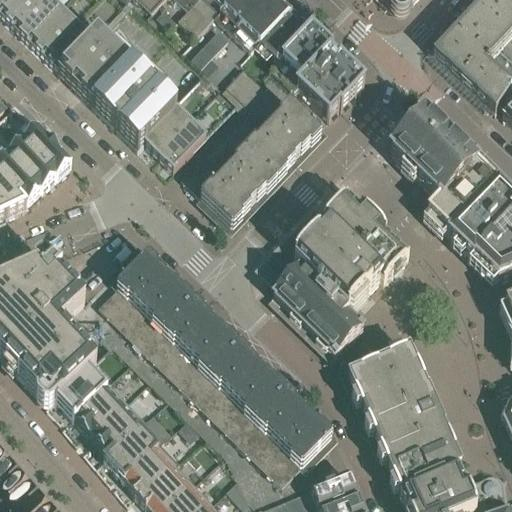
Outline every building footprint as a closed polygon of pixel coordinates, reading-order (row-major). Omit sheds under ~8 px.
[(5,19),(0,24),(0,27),(13,40),(20,33),(35,18),(46,7),(38,0),(23,0),(21,3),(5,19)] [(0,0),(0,24),(5,19),(21,3),(23,0),(0,0)] [(98,0),(52,0),(46,7),(90,51),(120,21),(98,0)] [(134,0),(132,3),(151,20),(168,1),(186,18),(203,0),(134,0)] [(222,16),(237,0),(203,0),(186,18),(176,28),(195,45),(198,42),(214,25),(222,16)] [(290,18),(270,0),(237,0),(222,16),(214,25),(250,60),(259,51),(290,18)] [(369,0),(397,27),(421,0),(369,0)] [(434,63),(432,64),(494,122),(510,96),(511,93),(511,10),(500,0),(492,0),(453,42),(439,57),(434,63)] [(20,33),(13,40),(28,55),(35,47),(50,32),(60,21),(46,7),(35,18),(20,33)] [(163,17),(155,25),(168,37),(176,29),(163,17)] [(278,69),(309,36),(290,18),(259,51),(278,69)] [(35,47),(28,55),(42,69),(49,62),(65,46),(75,35),(60,21),(50,32),(35,47)] [(49,62),(42,69),(51,77),(58,84),(59,83),(65,77),(80,61),(90,51),(75,35),(65,46),(49,62)] [(309,36),(278,69),(268,80),(293,103),(297,99),(328,128),(338,117),(339,119),(363,94),(338,70),(336,72),(329,65),(331,64),(330,55),(309,35),(309,36)] [(190,67),(200,77),(227,49),(217,39),(190,67)] [(59,83),(58,84),(66,92),(124,149),(134,159),(167,125),(90,51),(80,61),(65,77),(59,83)] [(218,102),(241,124),(266,99),(242,77),(218,102)] [(197,155),(232,119),(201,90),(167,125),(197,155)] [(268,97),(266,99),(241,124),(224,142),(274,188),(317,144),(268,97)] [(511,114),(501,125),(511,135),(511,114)] [(0,227),(6,225),(26,215),(41,201),(55,188),(57,186),(58,187),(70,176),(68,175),(70,174),(60,163),(60,162),(36,137),(35,137),(29,132),(28,132),(27,133),(22,128),(16,122),(16,121),(16,120),(14,117),(0,130),(0,227)] [(317,224),(264,279),(282,296),(272,306),(333,365),(343,375),(347,385),(354,401),(353,401),(360,417),(361,417),(367,429),(366,430),(372,446),(374,445),(379,458),(378,459),(385,474),(386,474),(392,487),(391,487),(398,503),(399,502),(403,511),(511,511),(511,208),(496,193),(476,174),(476,173),(425,124),(388,161),(345,205),(322,229),(317,224)] [(167,125),(134,159),(149,173),(181,139),(167,125)] [(181,139),(149,173),(164,188),(197,155),(181,139)] [(229,235),(274,188),(224,142),(180,188),(229,235)] [(328,448),(299,477),(303,482),(335,450),(331,440),(145,258),(110,293),(116,298),(145,268),(328,448)] [(144,362),(190,313),(145,268),(116,298),(98,317),(144,362)] [(246,511),(226,470),(110,355),(94,370),(58,333),(72,320),(84,309),(81,307),(50,273),(47,270),(37,275),(30,278),(27,280),(15,285),(0,291),(0,363),(5,369),(4,369),(6,371),(8,369),(17,379),(15,381),(17,383),(17,382),(47,415),(48,416),(54,411),(106,466),(103,470),(123,491),(134,502),(131,505),(137,511),(246,511)] [(189,406),(236,358),(190,313),(144,362),(189,406)] [(235,451),(282,403),(236,358),(189,406),(235,451)] [(299,477),(328,448),(282,403),(235,451),(280,496),(299,477)] [(356,511),(355,507),(354,506),(347,487),(346,486),(345,487),(340,488),(309,500),(313,511),(356,511)]
